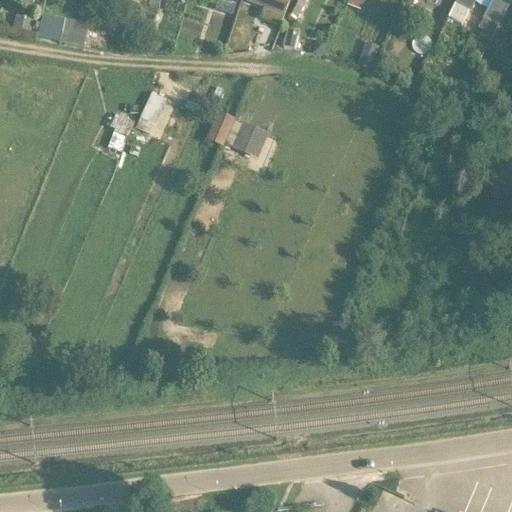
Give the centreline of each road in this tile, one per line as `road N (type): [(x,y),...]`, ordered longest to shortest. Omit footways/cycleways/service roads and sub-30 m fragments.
road 1 (residential): [(0,502),(511,441)]
road 2 (track): [(394,92),(308,69),(146,65),(0,45)]
